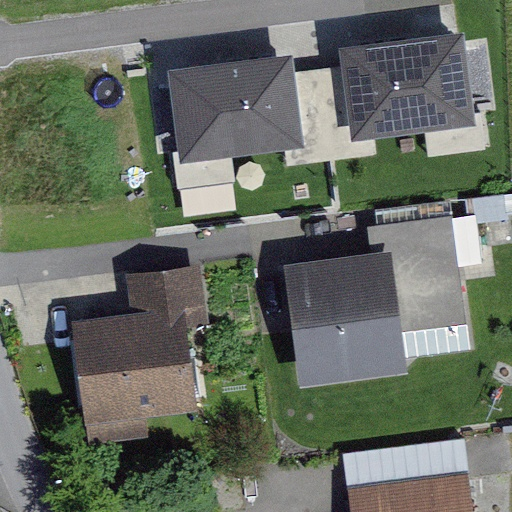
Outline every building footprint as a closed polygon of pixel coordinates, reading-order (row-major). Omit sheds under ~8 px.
[(472,28),(349,44),(361,137),(484,121),(472,28)] [(301,51),(179,66),(190,159),(312,144),(301,51)] [(427,363),(425,342),(488,335),(474,206),(391,214),(395,247),(311,256),(324,374),(427,363)] [(222,399),(207,260),(141,267),(146,313),(96,318),(108,427),(168,421),(167,405),(222,399)] [(489,511),(485,468),(374,480),(377,511),(489,511)]
